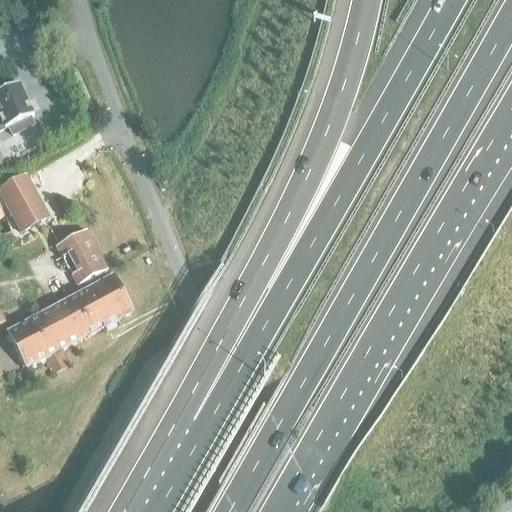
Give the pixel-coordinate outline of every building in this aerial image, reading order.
[(35,6),(11,17),(20,35),(43,24),(35,6)] [(20,86),(0,95),(0,125),(3,133),(35,118),(20,86)] [(26,178),(0,191),(0,198),(21,236),(49,220),(26,178)] [(56,249),(78,288),(108,272),(88,233),(56,249)] [(61,354),(133,316),(113,279),(7,336),(27,372),(45,362),(53,378),(69,369),(61,354)]
